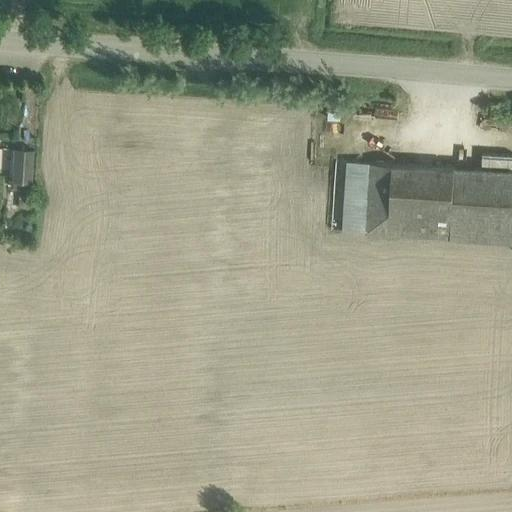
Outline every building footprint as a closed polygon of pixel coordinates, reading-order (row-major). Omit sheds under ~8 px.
[(177,147),(284,151),(286,116),(178,112),(177,147)] [(295,121),(296,153),(333,151),(332,119),(295,121)] [(30,183),(33,150),(12,148),(10,181),(12,181),(30,183)] [(511,220),(511,221),(511,203),(511,170),(370,161),(365,232),(511,241),(511,220)] [(12,181),(11,189),(29,190),(30,183),(12,181)] [(19,193),(18,209),(27,209),(27,205),(31,205),(32,198),(28,198),(28,194),(19,193)]
